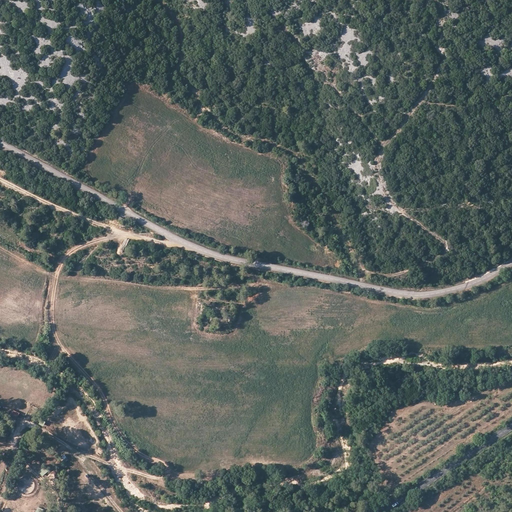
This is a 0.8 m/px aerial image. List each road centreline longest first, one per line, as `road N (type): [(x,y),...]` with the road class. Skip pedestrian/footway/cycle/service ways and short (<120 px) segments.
road 1 (track): [(121,232),(103,236),(59,289),(53,325),(110,410),(167,472),(158,478),(131,471),(24,420),(8,449),(37,475),(41,487),(29,511)]
road 2 (tertiary): [(511,262),(466,286),(414,295),(234,261),(0,142)]
road 3 (track): [(184,242),(108,228),(0,179)]
road 4 (tertiary): [(382,511),(511,426)]
